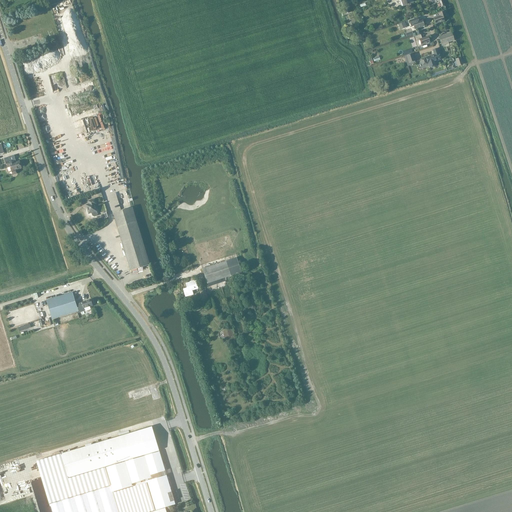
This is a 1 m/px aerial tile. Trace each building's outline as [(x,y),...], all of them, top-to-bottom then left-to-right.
[(442,15),(445,14),(444,11),(439,13),(440,16),(433,18),(435,24),(444,21),(442,15)] [(416,22),(415,19),(409,21),(411,27),(414,26),(415,29),(424,26),(422,20),(416,22)] [(421,45),(430,42),(428,36),(422,38),(420,34),(413,37),(414,37),(415,39),(416,41),(415,41),(417,46),(416,46),(417,48),(421,47),(421,46),(421,45)] [(447,42),(454,40),(451,34),(439,37),(442,45),(448,43),(447,42)] [(425,58),(421,59),(423,65),(427,64),(427,63),(428,62),(429,68),(431,67),(432,68),(434,67),(434,66),(435,66),(434,62),(440,60),(437,49),(433,50),(434,55),(426,57),(426,58),(425,59),(425,58)] [(406,56),(409,63),(415,61),(412,54),(406,56)] [(7,167),(10,167),(12,175),(16,174),(15,170),(21,168),(19,161),(16,162),(14,155),(4,158),(7,167)] [(96,211),(94,205),(96,204),(95,199),(88,201),(89,204),(86,205),(88,214),(91,213),(92,216),(94,217),(96,216),(97,214),(96,211)] [(149,265),(132,208),(113,213),(130,270),(149,265)] [(204,273),(207,283),(224,278),(231,276),(241,272),(236,258),(226,261),(224,262),(203,269),(204,273)] [(188,291),(198,288),(195,280),(192,281),(192,282),(186,284),(188,291)] [(78,311),(76,306),(72,292),(46,300),(52,319),(78,311)] [(82,304),(76,306),(78,311),(79,313),(84,311),(84,308),(92,305),(93,304),(92,301),(92,300),(91,300),(82,302),(82,304)] [(225,328),(222,329),(226,341),(233,339),(230,328),(225,330),(225,328)] [(152,427),(61,454),(68,478),(145,455),(159,451),(152,427)] [(159,451),(145,455),(150,475),(165,471),(159,451)] [(145,455),(105,467),(111,486),(113,491),(132,486),(132,484),(146,480),(151,478),(150,475),(145,455)] [(151,478),(146,480),(156,510),(165,508),(169,506),(175,505),(166,475),(152,480),(151,478)] [(132,486),(113,491),(118,511),(150,511),(156,510),(146,480),(132,484),(132,486)] [(111,486),(50,504),(52,511),(118,511),(113,491),(111,486)]
